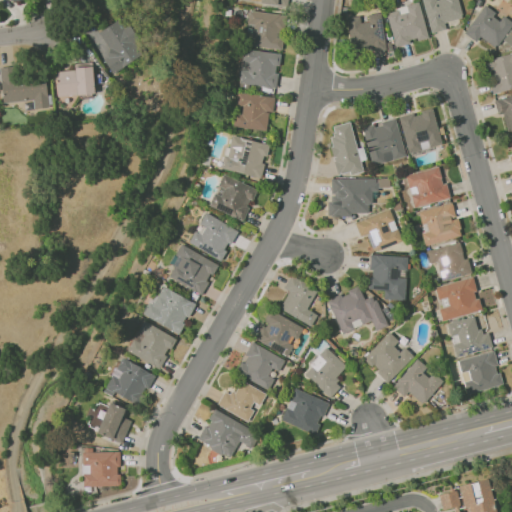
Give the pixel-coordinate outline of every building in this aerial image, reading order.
[(422,0),(430,33),(445,29),(444,22),(462,18),(457,0),(422,0)] [(395,47),(428,37),(418,2),(384,12),(395,47)] [(511,46),(511,44),(511,29),(510,29),(511,26),(511,22),(502,15),(500,17),(483,5),(464,33),(476,41),(479,37),(495,48),(501,39),(511,46)] [(247,23),(254,24),(250,45),(280,50),(286,15),(249,10),(247,23)] [(385,48),(381,13),(367,14),(368,21),(360,22),(359,16),(346,17),(350,52),(385,48)] [(110,55),(104,58),(110,72),(143,56),(124,18),(98,30),(110,55)] [(275,87),(277,65),(279,65),(280,52),(241,50),(239,85),(275,87)] [(511,52),(484,60),(493,93),(511,88),(511,52)] [(74,69),(54,72),(57,98),(95,93),(91,61),(73,63),(74,69)] [(0,80),(1,102),(33,100),(33,108),(48,108),(46,77),(15,79),(15,66),(0,66),(0,80)] [(265,131),(268,111),(272,112),(274,97),(237,92),(235,105),(242,106),(241,114),(233,113),(232,126),(265,131)] [(511,129),(511,94),(493,99),(497,115),(502,114),(505,131),(511,129)] [(442,144),(432,108),(413,114),(413,112),(398,117),(408,154),(442,144)] [(395,118),(362,126),(371,165),(405,157),(395,118)] [(336,174),(349,172),(349,174),(361,172),(351,122),(332,125),(334,136),(328,137),(336,174)] [(268,144),(230,135),(222,169),(260,177),(268,144)] [(448,198),(439,166),(405,175),(413,207),(448,198)] [(241,221),(251,200),(252,201),(257,189),(222,174),(208,206),(241,221)] [(367,178),(330,178),(330,193),(331,193),(332,213),(368,212),(367,178)] [(461,235),(456,218),(455,219),(451,202),(419,211),(425,231),(420,232),(424,246),(461,235)] [(359,236),(366,234),(372,251),(401,241),(389,209),(354,221),(359,236)] [(237,230),(205,212),(196,227),(187,242),(220,260),(237,230)] [(471,274),(467,258),(463,259),(459,242),(425,250),(428,264),(437,262),(441,281),(471,274)] [(201,295),(218,265),(182,245),(165,276),(201,295)] [(404,300),(406,256),(370,255),(368,289),(384,290),(383,299),(404,300)] [(316,314),(307,310),(317,287),(289,276),(283,289),(288,291),(279,311),(312,325),(316,314)] [(480,311),(472,277),(434,286),(442,320),(480,311)] [(148,302),(141,315),(178,334),(194,303),(162,286),(153,305),(148,302)] [(363,299),(358,286),(346,290),(347,292),(327,300),(340,333),(372,321),(375,330),(386,326),(374,294),(363,299)] [(303,326),(268,311),(262,324),(261,324),(254,341),(286,354),(293,338),(297,340),(303,326)] [(446,323),(450,339),(451,339),(455,357),(492,348),(488,332),(479,334),(475,316),(446,323)] [(159,369),(175,338),(142,320),(125,351),(159,369)] [(387,382),(413,356),(403,347),(398,352),(393,346),(398,341),(388,331),(362,359),(387,382)] [(271,368),(278,371),(285,359),(250,342),(235,373),(268,390),(273,379),(267,376),(271,368)] [(302,373),(330,398),(341,385),(334,379),(346,365),(326,347),(302,373)] [(457,360),(460,373),(467,371),(469,380),(463,381),(466,394),(501,385),(493,351),(457,360)] [(155,375),(121,357),(104,389),(135,405),(144,389),(147,390),(155,375)] [(403,397),(408,392),(422,404),(443,381),(430,369),(429,370),(417,359),(391,386),(403,397)] [(216,405),(246,421),(255,403),(259,405),(265,393),(240,380),(232,395),(223,391),(216,405)] [(328,403),(294,388),(280,420),(314,436),(328,403)] [(122,442),(130,420),(124,418),(127,409),(109,403),(108,406),(96,402),(94,410),(88,408),(86,414),(90,416),(85,429),(122,442)] [(197,441),(229,458),(238,442),(251,449),(259,434),(213,409),(197,441)] [(118,451),(91,452),(91,448),(81,448),(81,465),(89,464),(90,473),(82,473),(82,486),(119,486),(118,451)] [(438,490),(441,511),(494,511),(489,481),(438,490)]
